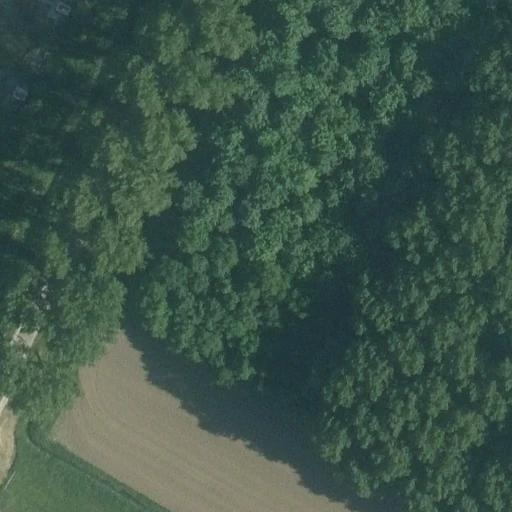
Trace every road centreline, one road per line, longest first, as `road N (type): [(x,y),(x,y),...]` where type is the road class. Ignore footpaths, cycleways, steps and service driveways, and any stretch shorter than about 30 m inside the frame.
road 1 (track): [(53,273),(462,511)]
road 2 (unclassified): [(0,379),(191,0)]
